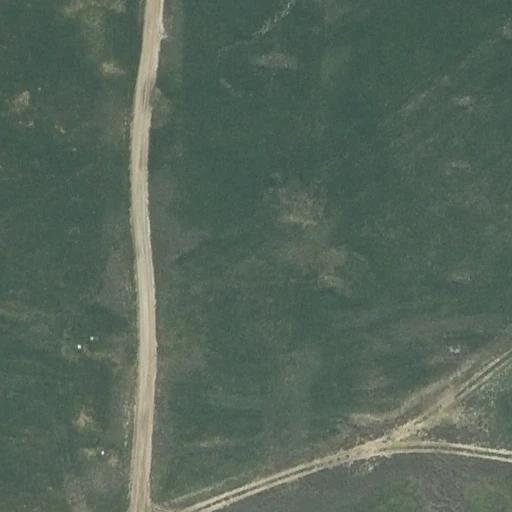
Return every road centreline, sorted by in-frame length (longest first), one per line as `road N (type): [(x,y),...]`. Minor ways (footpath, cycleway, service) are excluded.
road 1 (track): [(139,511),(147,327),(139,125),(154,0)]
road 2 (track): [(200,511),(395,437)]
